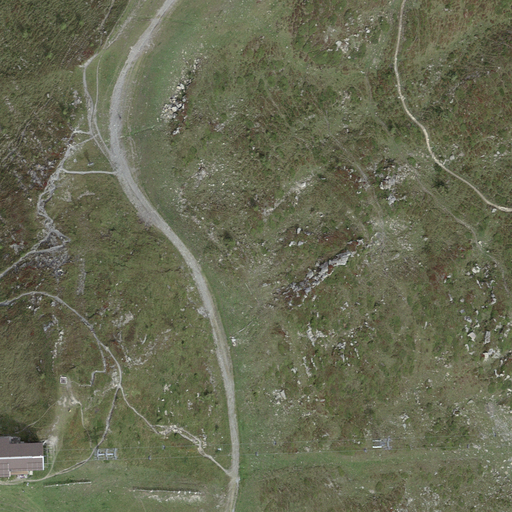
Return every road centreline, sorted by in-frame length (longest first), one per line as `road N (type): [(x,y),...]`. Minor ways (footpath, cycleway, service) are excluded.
road 1 (track): [(119,171),(197,280),(217,335),(236,480)]
road 2 (track): [(174,0),(110,122),(119,171)]
